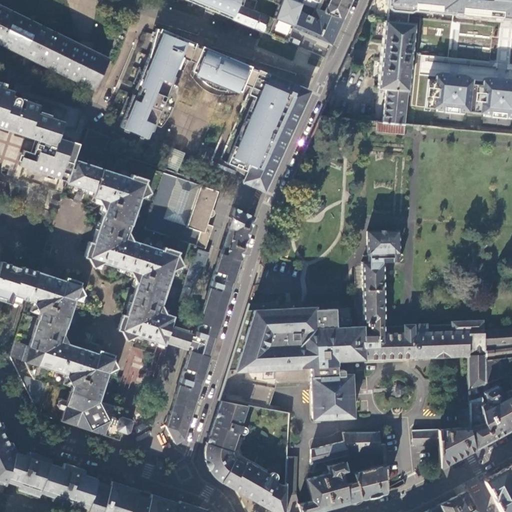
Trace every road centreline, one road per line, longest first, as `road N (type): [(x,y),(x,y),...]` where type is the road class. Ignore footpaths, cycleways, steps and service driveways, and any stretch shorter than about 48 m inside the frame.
road 1 (residential): [(325,80),(262,223),(179,485)]
road 2 (residential): [(179,485),(23,434),(0,388)]
